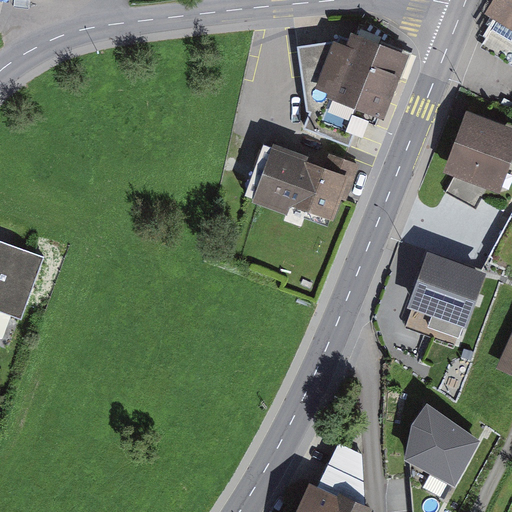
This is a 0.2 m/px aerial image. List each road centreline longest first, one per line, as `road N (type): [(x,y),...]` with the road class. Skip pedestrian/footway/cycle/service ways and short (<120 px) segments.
road 1 (primary): [(462,9),(326,347)]
road 2 (unclassified): [(0,71),(50,39),(92,27),(339,0)]
road 3 (residential): [(326,347),(357,360),(368,382),(378,511)]
road 4 (primary): [(326,347),(241,511)]
